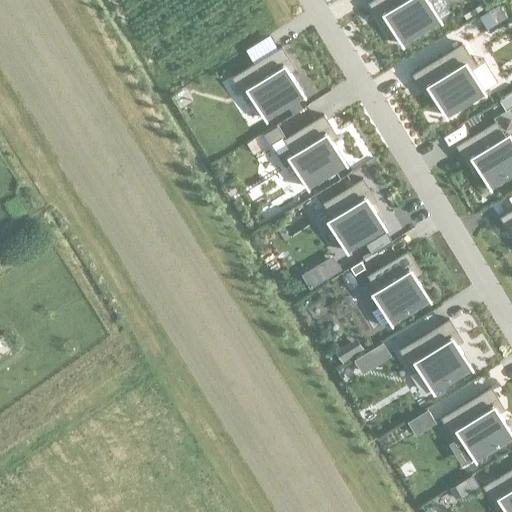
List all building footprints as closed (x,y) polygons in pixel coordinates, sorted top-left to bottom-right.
[(370,0),(369,1),(378,16),(383,13),(400,40),(400,41),(401,43),(402,43),(402,42),(439,19),(439,20),(441,19),(439,16),(439,17),(428,0),(370,0)] [(501,4),(480,16),(488,29),(508,17),(501,4)] [(461,43),(413,72),(422,88),(427,84),(444,112),(445,115),(446,114),(483,91),(485,91),(483,88),(469,67),(474,64),(461,43)] [(281,45),(232,75),(245,96),(251,93),(264,115),(263,115),(265,118),(266,117),(266,116),(282,106),(292,100),(303,94),(304,93),(303,91),(302,91),(285,64),(290,61),(281,45)] [(511,91),(500,99),(506,109),(511,105),(511,91)] [(292,100),(282,106),(286,113),(296,107),(292,100)] [(323,113),(285,137),(296,156),(291,159),(306,183),(305,183),(307,186),(308,185),(308,184),(345,162),(346,162),(345,159),(344,159),(327,132),(332,129),(323,113)] [(495,120),(457,144),(466,159),(471,156),(488,184),(487,184),(489,187),(490,186),(490,185),(511,171),(511,136),(507,139),(495,120)] [(362,178),(324,201),(336,220),(331,223),(345,247),(344,247),(346,250),(347,249),(384,226),(386,226),(384,223),(367,196),(372,193),(362,178)] [(511,208),(501,216),(510,231),(511,229),(511,208)] [(384,231),(363,244),(370,254),(390,241),(384,231)] [(407,250),(368,273),(380,292),(375,296),(389,319),(389,320),(390,322),(392,321),(391,321),(428,298),(429,299),(430,298),(429,295),(428,296),(411,268),(416,265),(407,250)] [(360,260),(350,266),(354,273),(364,266),(360,260)] [(322,261),(301,274),(309,287),(331,274),(322,261)] [(449,318),(400,348),(413,369),(418,366),(431,387),(431,388),(432,390),(434,390),(433,389),(470,366),(471,367),(472,366),(470,363),(470,364),(453,336),(458,333),(449,318)] [(336,350),(343,361),(362,349),(356,338),(336,350)] [(365,353),(373,365),(390,355),(382,342),(365,353)] [(490,386),(442,416),(455,437),(460,434),(473,456),(474,459),(476,458),(475,457),(511,434),(511,431),(511,432),(495,405),(500,401),(490,386)] [(53,391),(12,420),(19,429),(18,431),(36,457),(51,446),(50,444),(58,439),(56,437),(64,431),(62,428),(74,420),(53,391)] [(428,408),(407,421),(415,433),(435,421),(428,408)] [(97,418),(81,436),(98,450),(129,428),(115,416),(107,426),(97,418)] [(136,480),(127,486),(143,509),(152,502),(158,511),(177,511),(182,509),(161,480),(172,472),(159,455),(132,474),(136,480)] [(511,511),(511,466),(484,484),(497,505),(502,502),(508,511),(511,511)] [(472,474),(454,486),(461,497),(479,486),(472,474)]
